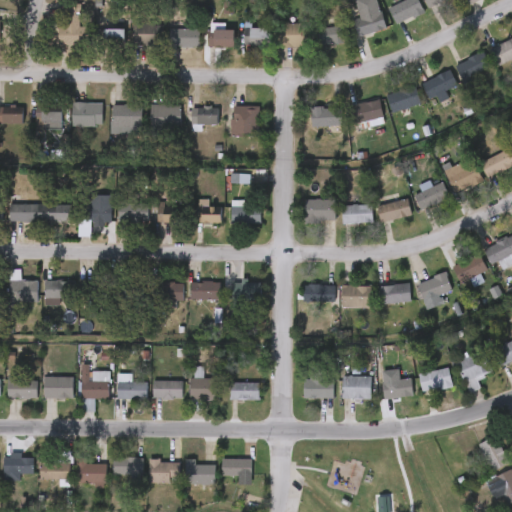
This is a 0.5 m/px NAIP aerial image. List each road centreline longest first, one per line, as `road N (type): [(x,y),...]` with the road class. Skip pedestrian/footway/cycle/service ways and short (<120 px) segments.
road 1 (residential): [(0,74),(342,77),(406,59),(511,4)]
road 2 (residential): [(0,251),(400,251),(511,202)]
road 3 (residential): [(0,427),(404,430),(511,399)]
road 4 (residential): [(279,511),(285,77)]
